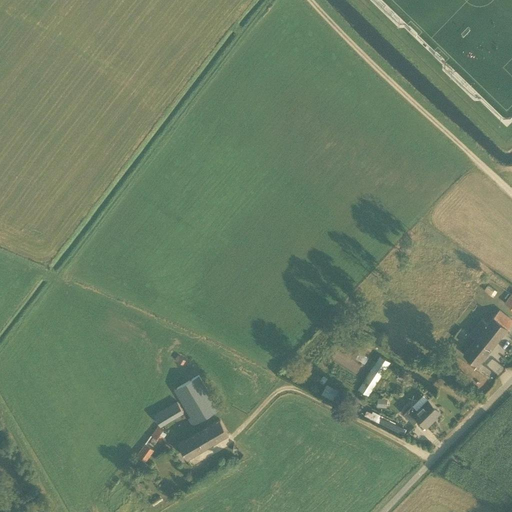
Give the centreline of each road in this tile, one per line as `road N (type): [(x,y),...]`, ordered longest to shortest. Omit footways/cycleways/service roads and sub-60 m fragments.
road 1 (track): [(511,191),(309,0)]
road 2 (unclassified): [(382,511),(511,381)]
